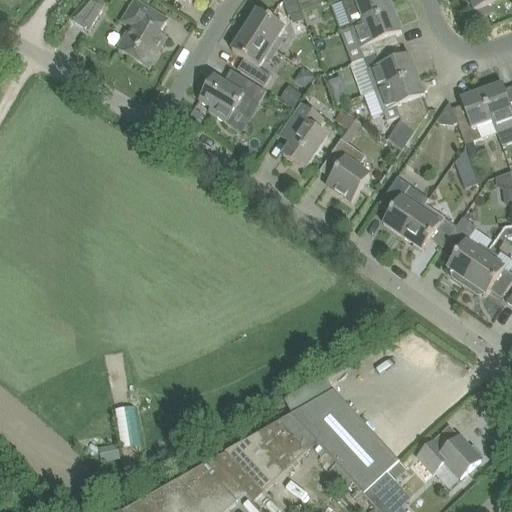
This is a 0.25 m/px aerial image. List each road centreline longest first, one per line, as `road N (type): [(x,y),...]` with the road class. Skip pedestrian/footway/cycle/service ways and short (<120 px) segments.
road 1 (unclassified): [(511,371),(157,110)]
road 2 (unclassified): [(157,110),(33,42)]
road 3 (residential): [(157,110),(225,0)]
